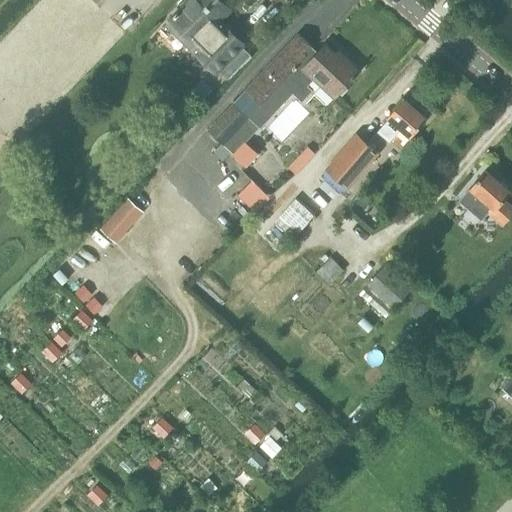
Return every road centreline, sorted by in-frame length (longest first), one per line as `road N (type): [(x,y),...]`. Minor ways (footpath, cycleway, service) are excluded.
road 1 (track): [(172,283),(192,313),(193,353),(37,511)]
road 2 (tertiary): [(511,90),(404,0)]
